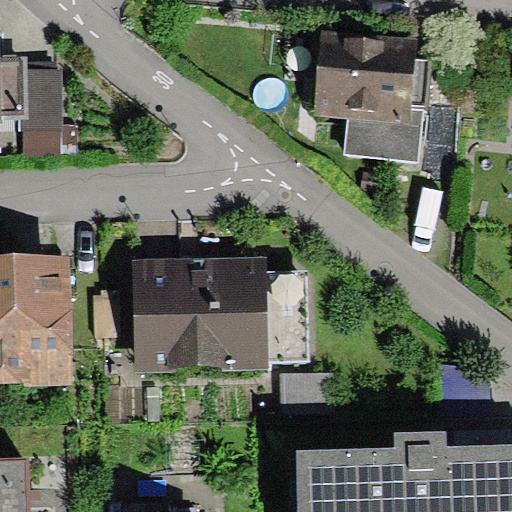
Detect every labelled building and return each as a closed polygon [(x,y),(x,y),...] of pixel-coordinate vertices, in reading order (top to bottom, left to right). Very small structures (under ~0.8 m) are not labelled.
[(0,131),(26,131),(26,135),(67,134),(66,75),(26,75),(26,61),(2,61),(2,24),(0,24),(0,131)] [(433,55),(317,45),(311,124),(347,127),(344,162),(424,169),(433,55)] [(211,278),(134,279),(135,370),(317,367),(316,278),(270,279),(269,266),(211,267),(211,278)] [(86,296),(86,271),(0,272),(0,387),(77,386),(74,297),(86,296)] [(442,365),(440,416),(492,414),(491,374),(442,365)] [(334,373),(281,376),(283,417),(336,414),(334,373)] [(511,511),(511,463),(300,469),(300,511),(511,511)] [(25,511),(25,471),(0,471),(0,511),(25,511)]
